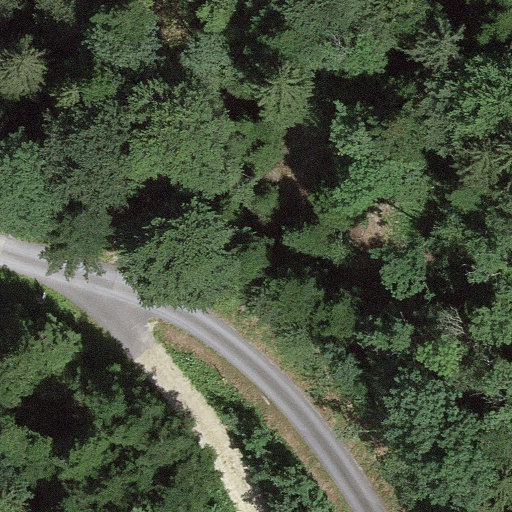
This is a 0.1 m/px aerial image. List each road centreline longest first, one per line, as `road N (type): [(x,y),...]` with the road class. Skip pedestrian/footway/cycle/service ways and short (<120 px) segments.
road 1 (track): [(72,275),(173,316),(286,396),(364,511)]
road 2 (track): [(72,275),(183,394),(237,476),(250,511)]
